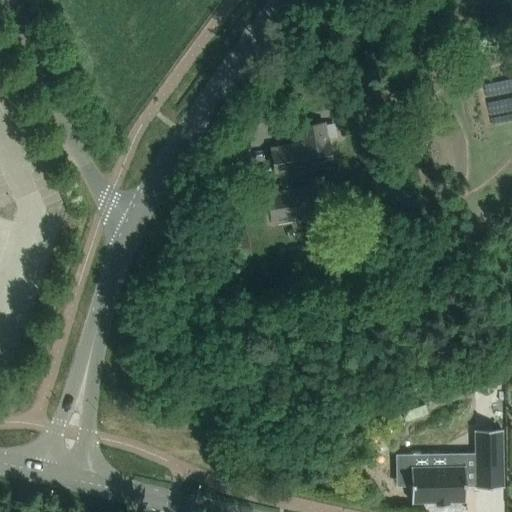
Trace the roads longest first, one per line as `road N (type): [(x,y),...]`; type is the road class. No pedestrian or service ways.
road 1 (unclassified): [(133,230),(194,117),(279,0)]
road 2 (unclassified): [(133,230),(104,204),(14,0)]
road 3 (unclassified): [(61,477),(105,296),(133,230)]
